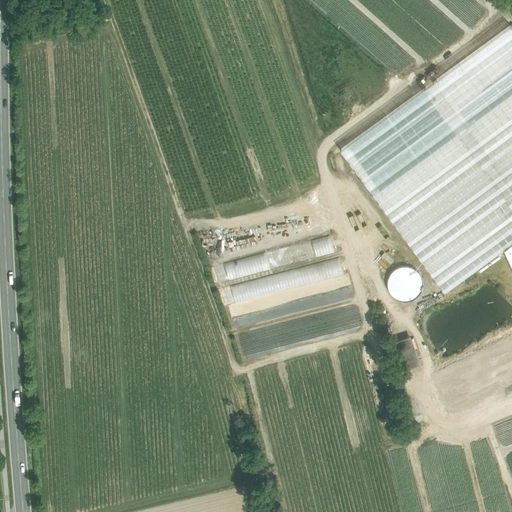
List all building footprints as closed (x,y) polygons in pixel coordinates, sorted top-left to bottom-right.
[(511,26),(511,25),(341,149),(445,291),(504,248),(511,242),(511,26)] [(307,259),(336,251),(332,234),(302,242),(307,259)] [(265,252),(218,264),(222,280),(269,269),(265,252)] [(341,259),(227,284),(230,300),(345,275),(341,259)] [(392,294),(420,294),(420,273),(413,273),(413,266),(392,266),(392,294)] [(409,336),(392,341),(401,370),(418,364),(409,336)]
